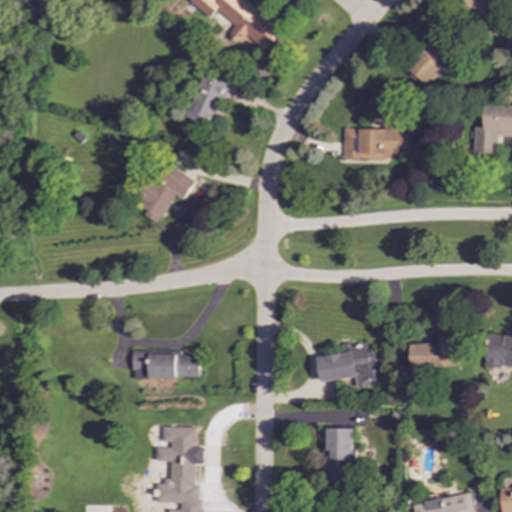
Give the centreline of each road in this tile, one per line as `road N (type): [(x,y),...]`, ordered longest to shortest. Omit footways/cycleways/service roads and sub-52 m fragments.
road 1 (residential): [(260,511),(269,164),(289,118),(385,0)]
road 2 (residential): [(265,252),(239,269),(166,286),(0,298)]
road 3 (residential): [(264,272),(320,279),(511,273)]
road 4 (residential): [(511,217),(266,226)]
